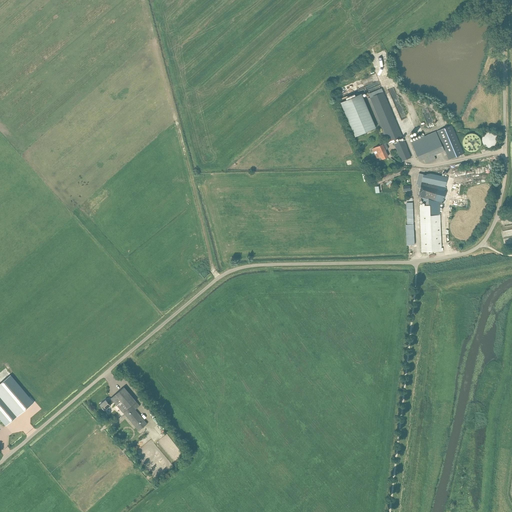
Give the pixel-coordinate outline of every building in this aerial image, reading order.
[(399,157),(402,161),(411,157),(409,153),(403,139),(396,142),(395,139),(401,136),(380,89),(368,94),(370,98),(369,98),(389,144),(393,142),(399,157)] [(361,94),(340,103),(355,137),(376,128),(361,94)] [(464,154),(451,125),(437,131),(449,160),(464,154)] [(411,142),(417,156),(419,161),(424,159),(425,164),(436,160),(434,155),(444,151),(442,146),(436,132),(411,142)] [(381,157),(382,159),(388,156),(385,151),(388,149),(385,143),(375,148),(379,157),(381,157)] [(427,175),(425,182),(445,187),(447,176),(427,172),(427,175)] [(443,202),(446,188),(425,183),(425,182),(427,175),(419,174),(416,184),(418,185),(417,187),(420,188),(418,196),(426,198),(426,204),(429,203),(430,213),(440,214),(439,202),(443,202)] [(426,204),(419,205),(421,252),(443,251),(443,248),(441,247),(440,214),(430,213),(429,203),(426,204)] [(99,405),(103,408),(104,411),(114,402),(123,412),(139,430),(148,423),(136,410),(140,406),(127,391),(124,387),(111,398),(107,402),(105,400),(99,405)] [(0,419),(2,422),(6,426),(18,415),(0,393),(0,419)]
